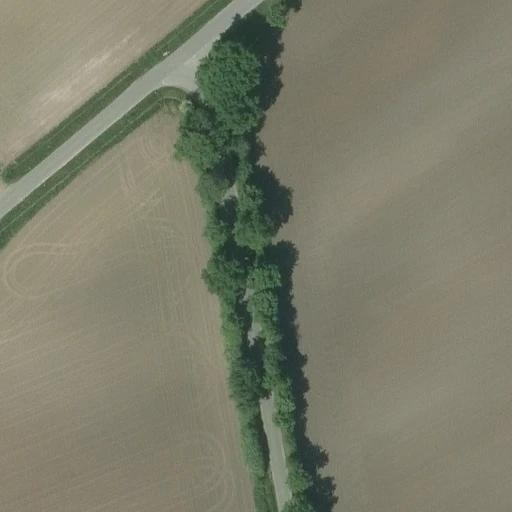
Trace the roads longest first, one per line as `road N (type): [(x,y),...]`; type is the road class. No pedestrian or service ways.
road 1 (unclassified): [(279,511),(193,50)]
road 2 (tertiary): [(0,206),(193,50)]
